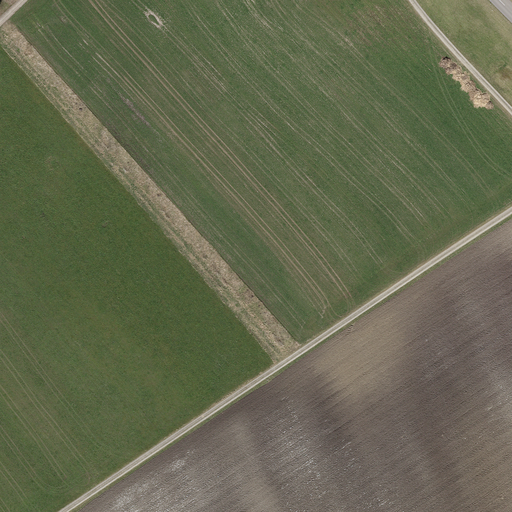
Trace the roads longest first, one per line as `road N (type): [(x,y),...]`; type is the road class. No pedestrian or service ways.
road 1 (track): [(511,213),(70,511)]
road 2 (track): [(411,0),(511,114)]
